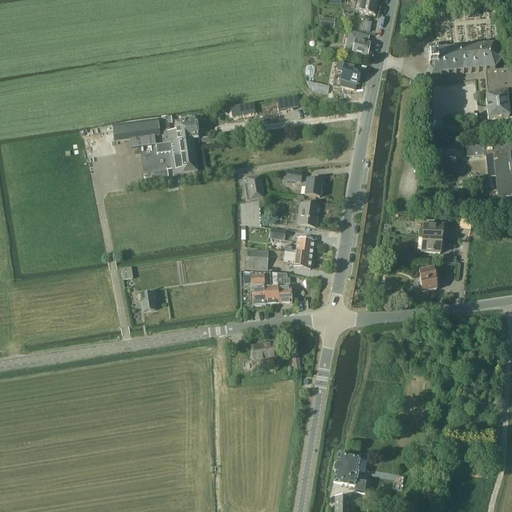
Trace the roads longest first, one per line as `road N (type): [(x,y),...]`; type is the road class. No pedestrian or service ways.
road 1 (unclassified): [(332,318),(0,364)]
road 2 (tertiary): [(390,0),(332,318)]
road 3 (track): [(491,511),(502,469),(511,302)]
road 4 (tertiary): [(301,511),(332,318)]
road 5 (tertiary): [(332,318),(511,302)]
